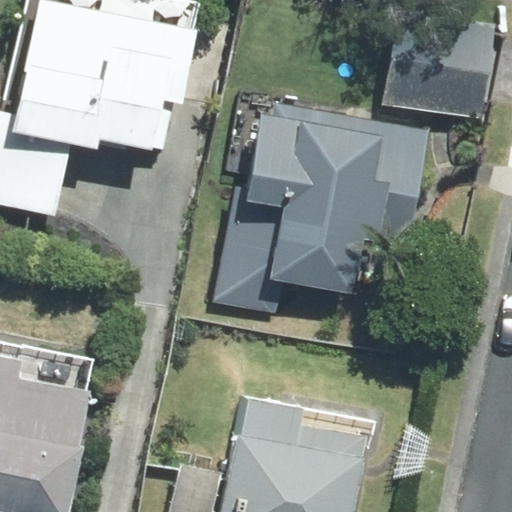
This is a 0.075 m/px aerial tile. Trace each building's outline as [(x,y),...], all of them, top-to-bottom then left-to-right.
[(154,151),(172,39),(20,14),(2,123),(0,123),(0,201),(38,208),(50,134),(154,151)] [(471,120),(484,36),(387,21),(374,105),(471,120)] [(406,148),(248,122),(219,296),(265,304),(269,284),(329,293),(340,231),(391,239),(406,148)] [(0,388),(3,373),(0,372),(0,506),(33,511),(52,511),(72,401),(0,388)] [(347,511),(364,417),(246,397),(227,511),(347,511)]
